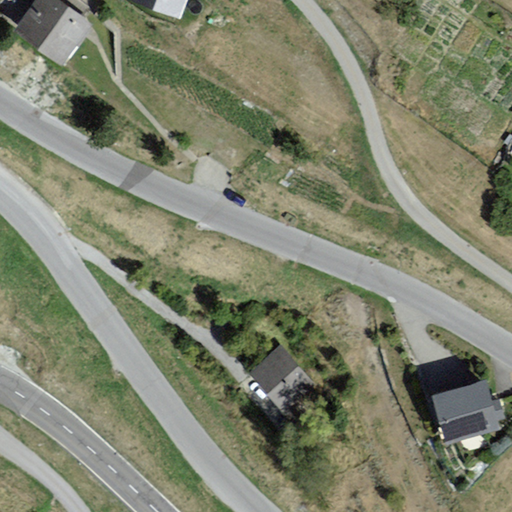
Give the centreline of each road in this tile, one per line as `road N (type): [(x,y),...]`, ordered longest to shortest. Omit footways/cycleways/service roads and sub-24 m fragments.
road 1 (unclassified): [(511,349),(385,279),(114,167),(0,98)]
road 2 (unclassified): [(0,191),(40,232),(215,473),(257,511)]
road 3 (residential): [(511,283),(449,239),(396,186),(356,78),(302,0)]
road 4 (tertiary): [(157,511),(93,450),(0,382)]
